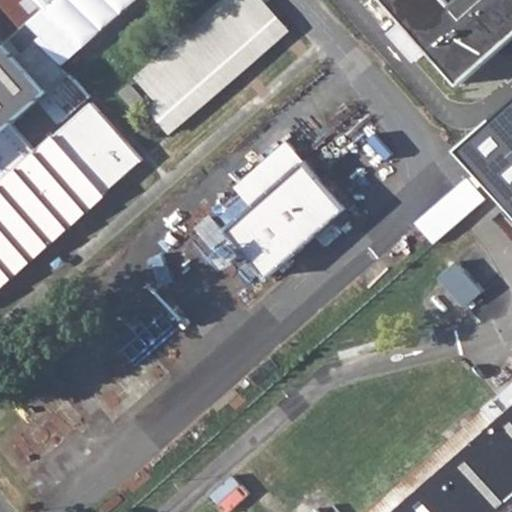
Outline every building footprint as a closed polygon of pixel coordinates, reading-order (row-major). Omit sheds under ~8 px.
[(174,133),(296,30),(270,0),(223,0),(138,73),(161,100),(153,107),(174,133)] [(511,0),(383,0),(399,18),(458,85),(511,37),(511,0)] [(0,284),(49,241),(63,229),(143,159),(93,102),(36,152),(11,124),(50,90),(8,42),(0,32),(0,284)] [(69,72),(50,90),(69,111),(89,95),(69,72)] [(237,186),(240,189),(250,205),(223,230),(270,284),(350,213),(289,141),(237,186)] [(460,259),(442,277),(471,305),(489,288),(460,259)] [(511,511),(511,408),(394,511),(511,511)]
